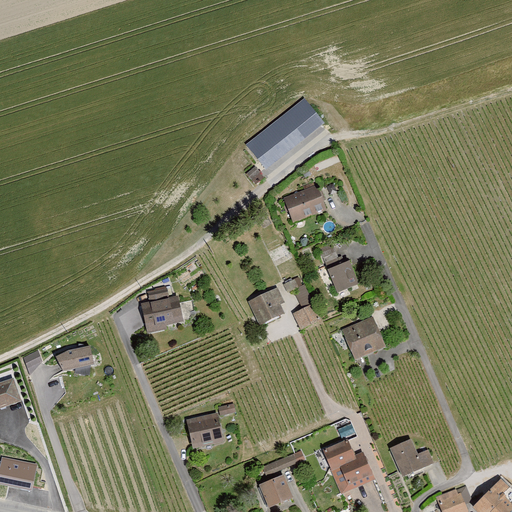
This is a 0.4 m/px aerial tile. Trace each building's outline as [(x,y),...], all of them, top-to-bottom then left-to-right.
[(246,146),(266,171),(325,124),(305,99),(246,146)] [(254,166),(246,173),(256,185),(265,178),(254,166)] [(315,186),(285,199),(295,223),(325,210),(315,186)] [(326,268),(342,263),(336,245),(320,251),(326,268)] [(350,262),(328,271),(337,294),(360,284),(350,262)] [(303,282),(292,287),(303,306),(313,301),(303,282)] [(278,288),(248,302),(260,327),(285,315),(281,306),(285,303),(278,288)] [(150,301),(142,302),(148,333),(164,330),(167,326),(183,323),(178,295),(169,297),(168,293),(149,297),(150,301)] [(313,304),(292,314),(300,330),(321,321),(313,304)] [(372,318),(342,332),(355,361),(385,347),(372,318)] [(68,351),(56,358),(63,373),(94,366),(90,347),(68,351)] [(14,378),(0,383),(0,410),(22,403),(14,378)] [(218,408),(220,417),(236,413),(234,404),(218,408)] [(217,414),(186,421),(193,450),(224,443),(217,414)] [(411,440),(390,449),(403,478),(435,464),(429,450),(418,455),(411,440)] [(346,441),(323,450),(340,495),(374,482),(364,454),(352,458),(346,441)] [(267,477),(305,460),(302,451),(263,468),(267,477)] [(283,476),(259,487),(269,510),(293,499),(283,476)] [(511,511),(511,488),(502,479),(472,509),(475,511),(511,511)] [(459,488),(436,498),(441,511),(468,511),(466,505),(473,502),(467,486),(459,489),(459,488)]
